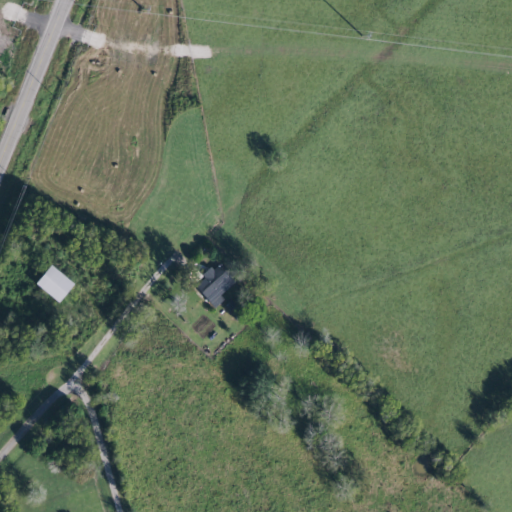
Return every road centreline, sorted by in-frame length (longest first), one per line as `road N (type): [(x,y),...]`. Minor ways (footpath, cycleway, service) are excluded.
road 1 (residential): [(77,372),(191,238)]
road 2 (secondary): [(60,0),(0,151)]
road 3 (residential): [(123,511),(95,400),(77,372)]
